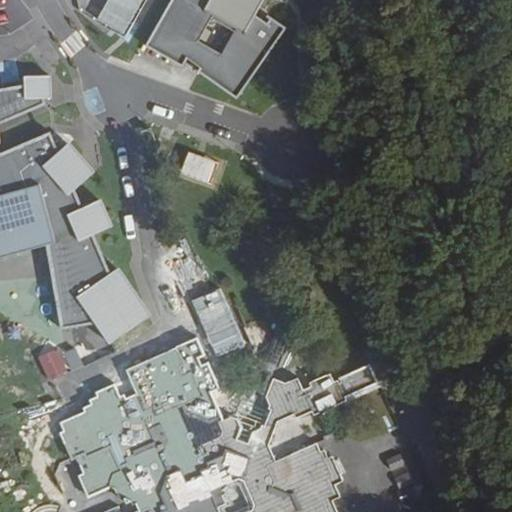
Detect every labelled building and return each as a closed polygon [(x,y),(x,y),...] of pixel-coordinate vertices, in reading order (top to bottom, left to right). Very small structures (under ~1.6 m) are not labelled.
[(236,97),(285,26),(270,15),(267,22),(254,14),(262,0),(169,0),(146,44),(181,65),(186,56),(201,66),(198,71),(236,97)] [(31,80),(0,84),(0,134),(7,133),(3,117),(53,98),(51,92),(55,92),(55,71),(32,71),(31,80)] [(56,126),(0,148),(0,248),(48,235),(65,322),(98,315),(111,336),(150,310),(119,264),(114,267),(98,226),(113,220),(104,195),(88,201),(79,183),(98,166),(74,139),(64,146),(56,126)] [(187,149),(179,172),(208,181),(215,159),(187,149)] [(181,362),(185,360),(178,345),(127,368),(139,393),(120,401),(113,387),(96,394),(94,403),(85,408),(87,414),(60,426),(64,435),(58,437),(69,462),(82,456),(84,460),(111,448),(120,469),(108,474),(103,492),(107,494),(110,495),(113,498),(114,500),(115,502),(116,502),(119,507),(126,504),(129,509),(137,506),(140,511),(346,511),(337,492),(344,488),(339,477),(346,474),(334,449),(328,451),(324,443),(319,445),(316,439),(274,458),(268,444),(276,421),(292,414),(294,418),(313,409),(315,413),(379,383),(371,367),(335,384),(330,372),(305,384),(305,388),(297,392),(294,386),(270,377),(261,402),(266,413),(261,427),(250,433),(246,443),(236,439),(239,428),(234,416),(228,413),(218,418),(217,412),(207,416),(190,409),(186,399),(205,391),(194,367),(185,371),(181,362)] [(0,414),(8,412),(0,382),(0,414)] [(0,462),(0,502),(22,497),(12,459),(0,462)]
